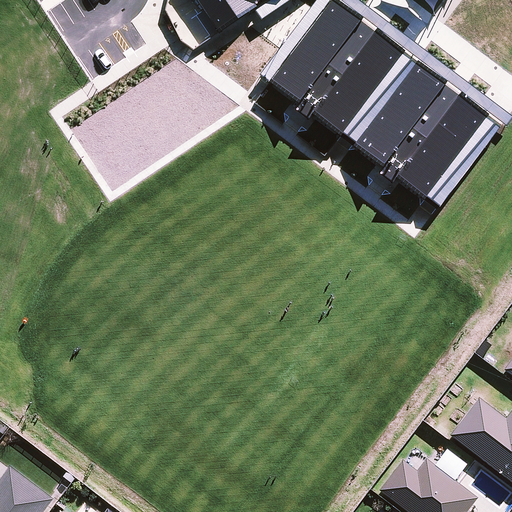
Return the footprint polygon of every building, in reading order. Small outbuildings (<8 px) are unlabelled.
[(197,0),(218,31),(217,31),(219,34),(257,9),(255,6),(263,0),(265,0),(266,2),(268,0),(197,0)] [(270,83),(332,0),(268,0),(266,2),(265,0),(263,0),(255,6),(257,9),(219,34),(270,83)] [(364,22),(335,0),(332,0),(270,83),(298,106),(295,110),(309,120),(314,114),(342,137),(343,135),(355,144),(353,146),(382,170),(379,173),(393,185),(397,179),(424,201),(488,117),(417,63),(415,66),(403,56),(406,53),(377,31),(374,35),(361,25),(364,22)] [(511,359),(503,371),(511,378),(511,359)] [(511,410),(506,419),(479,399),(450,436),(511,482),(511,410)] [(435,465),(455,481),(467,465),(447,450),(435,465)] [(426,459),(417,471),(403,461),(380,492),(406,511),(466,511),(477,498),(455,481),(435,465),(426,459)] [(49,495),(10,466),(0,479),(0,511),(42,511),(48,505),(49,495)]
